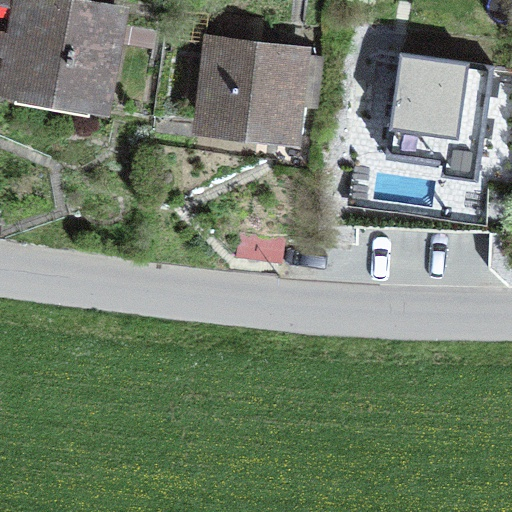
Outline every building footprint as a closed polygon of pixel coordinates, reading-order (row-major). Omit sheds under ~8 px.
[(23,0),(8,86),(100,103),(117,14),(39,0),(23,0)] [(203,121),(289,133),(298,53),(214,42),(203,121)] [(445,150),(481,155),(494,65),(400,52),(385,155),(444,163),(445,150)] [(318,240),(323,186),(289,183),(283,237),(318,240)] [(323,186),(318,240),(351,244),(357,189),(323,186)] [(279,263),(283,237),(240,231),(236,257),(279,263)]
